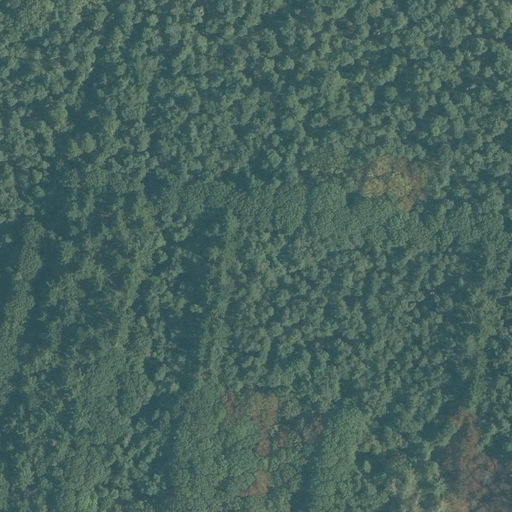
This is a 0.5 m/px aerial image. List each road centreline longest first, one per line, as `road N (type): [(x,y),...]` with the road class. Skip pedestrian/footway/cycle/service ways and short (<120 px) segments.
road 1 (track): [(69,153),(499,216)]
road 2 (track): [(0,412),(52,220)]
road 3 (track): [(115,0),(69,153)]
